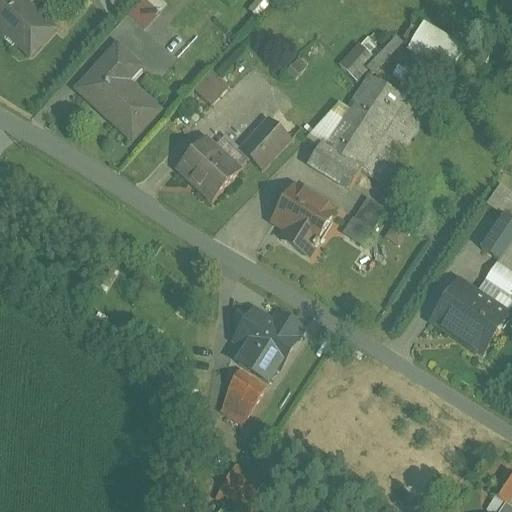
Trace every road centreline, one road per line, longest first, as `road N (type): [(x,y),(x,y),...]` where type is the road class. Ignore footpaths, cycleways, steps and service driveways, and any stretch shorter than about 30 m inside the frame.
road 1 (residential): [(511,428),(0,121)]
road 2 (unknown): [(215,511),(218,254)]
